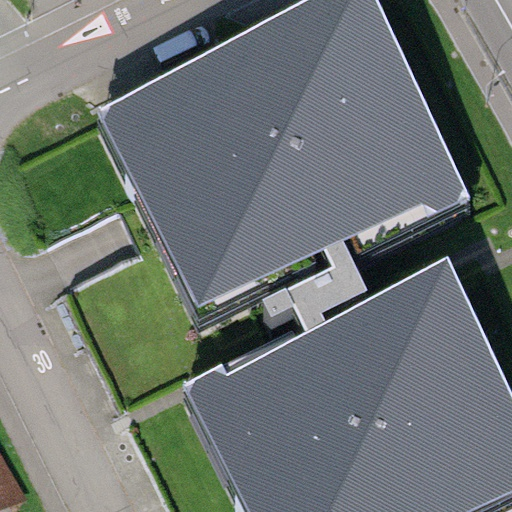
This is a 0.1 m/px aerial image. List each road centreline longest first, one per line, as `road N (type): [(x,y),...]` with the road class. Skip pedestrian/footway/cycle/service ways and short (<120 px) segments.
road 1 (residential): [(0,299),(109,511)]
road 2 (residential): [(0,99),(207,0)]
